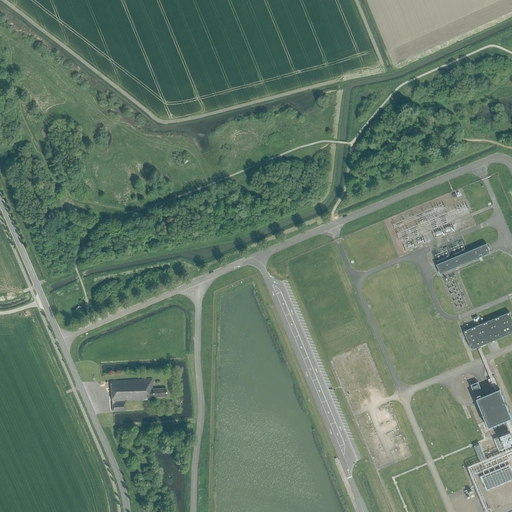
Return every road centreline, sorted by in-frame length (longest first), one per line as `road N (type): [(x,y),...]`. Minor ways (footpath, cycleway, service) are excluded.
road 1 (primary): [(127,511),(59,340)]
road 2 (primary): [(59,340),(0,200)]
road 3 (unclassified): [(59,340),(198,283)]
